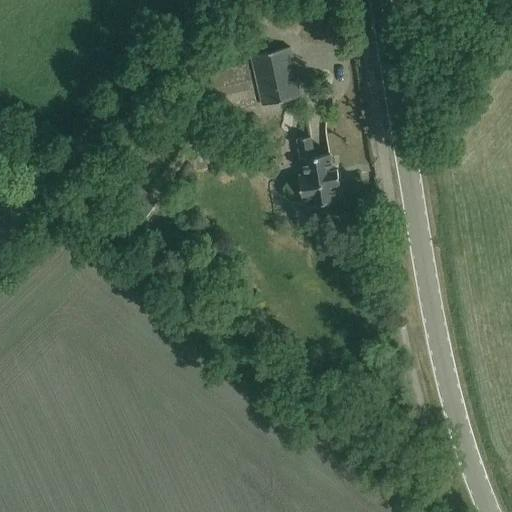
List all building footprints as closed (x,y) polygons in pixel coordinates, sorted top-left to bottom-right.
[(263,105),(301,96),(290,47),(251,56),(263,105)] [(257,101),(248,63),(248,62),(209,72),(218,111),(257,101)] [(314,156),(311,136),(298,138),(303,174),(299,175),(300,179),(288,181),(284,187),(285,196),(291,200),(303,198),(303,203),(309,202),(310,205),(316,204),(317,207),(333,205),(332,201),(338,200),(336,184),(340,183),(338,169),(333,169),(331,153),(314,156)] [(154,200),(126,179),(112,196),(140,218),(154,200)] [(118,257),(127,246),(110,233),(102,245),(118,257)]
